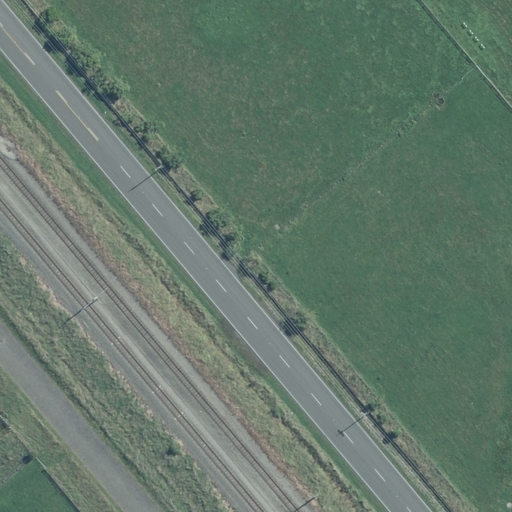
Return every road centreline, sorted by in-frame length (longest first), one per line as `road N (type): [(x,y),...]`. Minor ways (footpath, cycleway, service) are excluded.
road 1 (secondary): [(411,511),(0,26)]
road 2 (unclassified): [(141,511),(0,344)]
